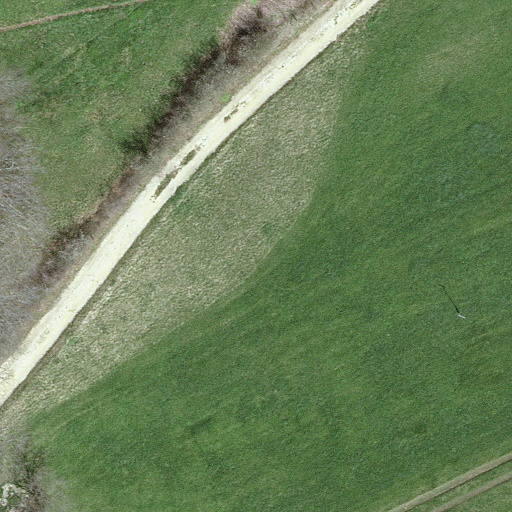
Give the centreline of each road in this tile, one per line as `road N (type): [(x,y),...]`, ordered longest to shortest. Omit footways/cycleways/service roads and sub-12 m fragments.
road 1 (track): [(0,385),(151,197),(355,0)]
road 2 (track): [(373,511),(511,448)]
